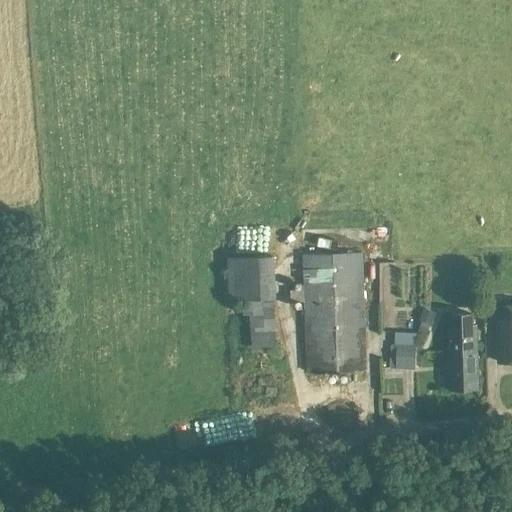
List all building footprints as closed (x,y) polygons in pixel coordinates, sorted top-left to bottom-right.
[(304,302),(307,372),(367,371),(363,253),(303,255),(304,290),(291,291),(291,302),(304,302)] [(229,300),(242,299),(273,299),(276,299),(274,256),(228,258),(229,300)] [(488,311),(488,319),(496,319),(495,363),(511,362),(511,305),(496,306),(496,311),(488,311)] [(425,313),(419,336),(431,339),(437,316),(425,313)] [(452,315),(452,331),(448,331),(448,390),(477,389),(477,325),(472,325),(472,315),(452,315)] [(414,370),(415,346),(394,345),(391,345),(390,369),(414,370)]
